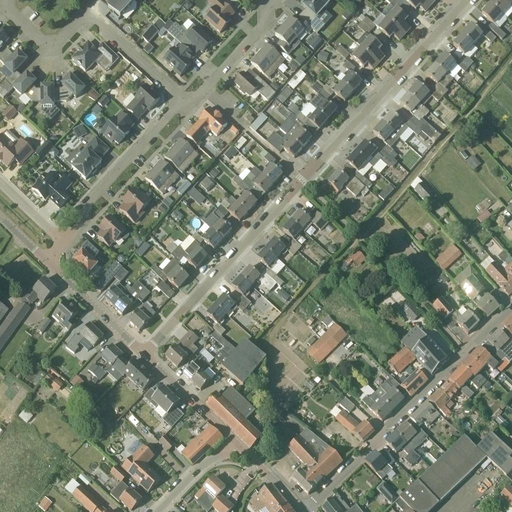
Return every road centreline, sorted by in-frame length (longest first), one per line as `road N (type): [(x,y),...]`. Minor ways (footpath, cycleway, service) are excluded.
road 1 (residential): [(148,357),(471,0)]
road 2 (residential): [(299,509),(511,304)]
road 3 (residential): [(185,103),(61,245)]
road 4 (tertiary): [(148,357),(45,264)]
road 5 (residential): [(185,103),(86,11)]
road 6 (tertiary): [(239,448),(148,357)]
road 7 (residential): [(272,16),(185,103)]
